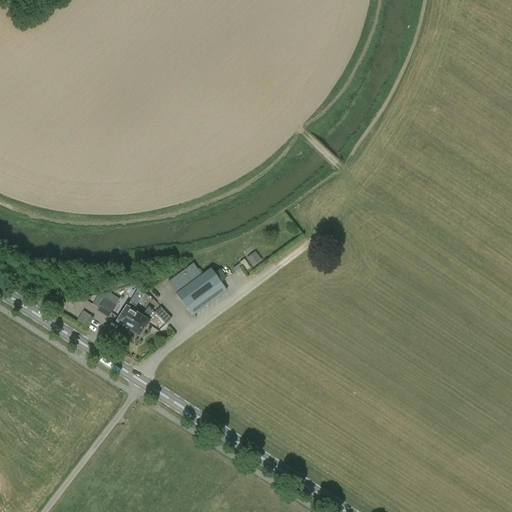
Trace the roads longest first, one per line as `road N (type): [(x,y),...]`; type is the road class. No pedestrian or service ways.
road 1 (secondary): [(337,511),(141,382)]
road 2 (secondary): [(141,382),(0,292)]
road 3 (unclassified): [(45,511),(141,382)]
road 4 (unknown): [(141,382),(262,284)]
